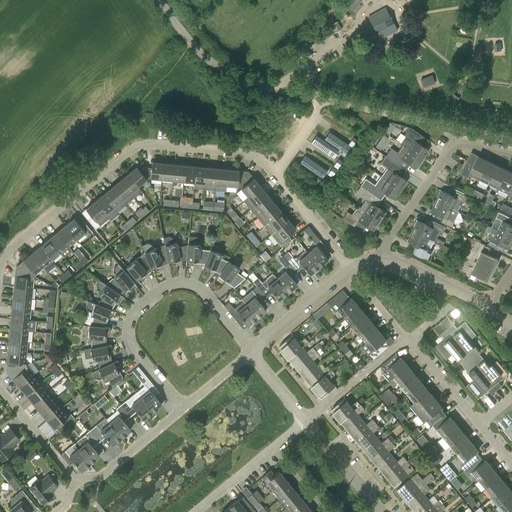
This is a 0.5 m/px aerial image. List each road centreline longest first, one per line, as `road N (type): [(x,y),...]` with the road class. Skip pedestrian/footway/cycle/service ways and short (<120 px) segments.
road 1 (residential): [(0,262),(139,146),(246,153),(273,175)]
road 2 (residential): [(249,351),(191,283),(161,288),(135,308),(128,324),(134,351),(182,408)]
road 3 (residential): [(511,157),(454,141),(386,240),(383,259)]
road 4 (unclassified): [(273,90),(207,61),(156,0)]
road 5 (residential): [(306,420),(196,511)]
road 6 (residential): [(74,479),(99,477),(182,408)]
road 7 (residential): [(249,351),(348,270)]
road 8 (residential): [(405,339),(306,420)]
road 9 (residential): [(74,479),(0,380)]
road 10 (residential): [(273,175),(348,270)]
